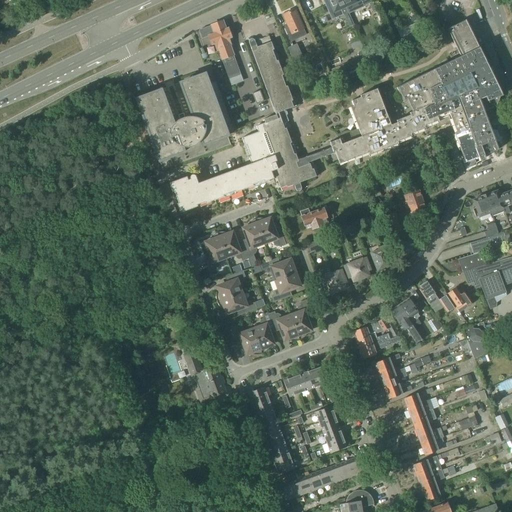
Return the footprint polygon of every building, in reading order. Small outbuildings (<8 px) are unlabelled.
[(323,0),(324,1),(326,7),(329,14),(332,20),(343,15),(347,22),(351,20),(347,12),(348,12),(345,7),(341,0),(323,0)] [(341,0),(345,7),(348,12),(347,12),(351,20),(355,19),(351,11),(359,8),(359,7),(363,6),(369,4),(373,12),(378,10),(373,0),(341,0)] [(284,28),(287,33),(291,42),(306,36),(294,10),(283,15),(288,26),(284,28)] [(331,148),(310,156),(312,161),(335,153),(336,155),(339,163),(341,163),(342,162),(342,163),(348,161),(352,159),(351,159),(353,158),(354,159),(354,158),(355,158),(354,157),(356,157),(356,158),(357,157),(366,154),(366,153),(367,153),(367,152),(368,155),(369,155),(370,155),(369,154),(371,154),(381,151),(381,150),(382,149),(383,150),(385,155),(399,150),(399,149),(397,144),(398,144),(397,142),(397,141),(399,140),(399,141),(403,140),(408,137),(410,136),(410,137),(411,136),(411,135),(410,133),(412,133),(422,130),(422,129),(423,128),(424,129),(425,129),(425,128),(424,125),(426,125),(426,126),(429,125),(434,122),(436,126),(436,128),(441,126),(446,124),(445,121),(447,120),(449,120),(451,125),(460,148),(461,148),(462,152),(461,153),(462,154),(464,160),(465,160),(465,159),(468,168),(477,165),(476,161),(479,160),(479,161),(480,161),(483,160),(485,158),(485,157),(484,157),(498,149),(484,111),(493,108),(494,107),(496,106),(497,104),(498,104),(499,101),(500,98),(500,97),(503,95),(498,86),(486,61),(491,59),(486,48),(484,45),(479,47),(466,20),(447,29),(449,32),(461,56),(459,57),(452,61),(397,88),(404,102),(406,101),(407,101),(409,105),(412,112),(411,112),(409,113),(410,114),(410,115),(403,118),(396,121),(397,123),(390,125),(387,117),(387,118),(386,116),(387,116),(386,113),(383,106),(382,106),(382,105),(382,104),(382,103),(381,104),(381,103),(381,102),(378,92),(377,92),(376,90),(360,96),(361,98),(355,100),(351,101),(352,102),(353,106),(352,107),(351,107),(352,109),(352,110),(351,110),(355,120),(356,120),(356,121),(356,122),(355,122),(356,122),(356,123),(357,122),(357,124),(357,125),(358,129),(351,132),(350,132),(349,132),(347,132),(345,132),(343,133),(342,133),(340,134),(338,136),(337,136),(339,139),(335,141),(329,143),(331,148)] [(226,30),(223,21),(211,26),(202,30),(205,38),(209,36),(212,45),(215,44),(218,52),(219,52),(221,60),(222,60),(228,77),(239,73),(233,56),(234,55),(231,47),(229,42),(232,41),(228,29),(226,30)] [(406,28),(409,35),(411,39),(414,47),(415,47),(427,41),(422,30),(419,22),(415,24),(407,27),(406,28)] [(442,49),(453,44),(447,33),(442,36),(443,39),(438,42),(442,49)] [(409,35),(394,42),(395,44),(399,54),(414,47),(411,39),(409,35)] [(186,177),(169,183),(180,213),(274,179),(272,174),(273,174),(274,173),(277,180),(280,189),(286,186),(287,188),(293,185),(294,185),(294,187),(296,190),(296,191),(297,191),(298,192),(299,192),(299,191),(300,191),(301,191),(301,190),(301,189),(301,188),(300,185),(299,183),(316,177),(313,169),(312,170),(311,168),(310,164),(308,164),(308,163),(312,161),(310,156),(298,160),(297,158),(295,154),(295,155),(294,155),(291,146),(290,144),(290,143),(291,143),(286,129),(285,129),(283,124),(285,123),(285,124),(286,123),(285,123),(287,122),(288,122),(286,115),(285,116),(284,113),(284,112),(285,112),(284,111),(289,109),(296,106),(296,105),(295,105),(295,106),(293,107),(292,105),(291,101),(292,101),(293,101),(291,97),(287,86),(286,87),(282,76),(283,75),(278,61),(277,61),(276,62),(275,57),(272,51),(273,50),(274,50),(269,36),(257,41),(258,43),(256,43),(255,43),(255,41),(254,41),(254,40),(253,40),(253,39),(252,39),(251,39),(251,40),(250,40),(249,41),(249,42),(249,43),(274,113),(275,115),(265,119),(264,120),(265,123),(256,126),(257,131),(258,132),(242,138),(242,140),(248,157),(247,157),(247,158),(248,158),(249,158),(249,160),(250,161),(251,164),(211,179),(198,184),(198,183),(195,177),(195,176),(194,176),(194,175),(193,175),(192,175),(191,175),(191,176),(190,176),(190,177),(190,178),(190,179),(190,180),(188,180),(187,178),(186,177)] [(293,60),(299,58),(294,46),(288,48),(293,60)] [(368,57),(373,68),(384,64),(379,52),(368,57)] [(363,73),(358,59),(331,70),(337,84),(363,73)] [(228,136),(205,74),(190,79),(194,89),(183,93),(193,118),(174,125),(165,100),(155,104),(151,94),(136,99),(159,162),(184,152),(182,147),(187,148),(191,148),(191,146),(193,145),(194,147),(198,144),(201,140),(203,145),(228,136)] [(264,102),(260,91),(259,91),(259,92),(253,94),(252,94),(256,104),(264,102)] [(448,179),(456,176),(452,164),(449,165),(448,179)] [(341,171),(338,172),(337,175),(338,178),(341,180),(344,178),(345,175),(344,172),(341,171)] [(367,186),(363,177),(345,185),(349,193),(367,186)] [(511,190),(503,194),(504,197),(500,199),(503,208),(511,204),(511,190)] [(410,214),(414,213),(415,217),(425,213),(424,209),(425,208),(419,191),(404,196),(406,202),(404,202),(406,209),(409,208),(410,214)] [(500,199),(497,191),(489,194),(488,195),(488,196),(485,197),(491,212),(492,216),(504,212),(503,208),(500,199)] [(491,212),(485,197),(483,198),(482,197),(481,197),(473,200),(476,208),(472,209),(476,218),(479,216),(479,217),(491,212)] [(333,219),(329,207),(310,214),(308,209),(300,212),(302,217),(301,217),(304,225),(306,225),(308,228),(311,227),(312,230),(327,224),(326,221),(333,219)] [(390,235),(401,231),(395,213),(384,217),(390,235)] [(255,219),(263,244),(272,240),(274,244),(277,246),(279,245),(280,247),(285,245),(280,231),(275,233),(269,219),(265,221),(264,220),(264,219),(260,218),(256,219),(255,219)] [(257,266),(253,257),(253,255),(255,254),(256,251),(255,247),(263,244),(255,219),(253,220),(249,222),(247,226),(248,227),(243,229),(248,243),(243,245),(248,259),(251,267),(257,266)] [(349,227),(346,221),(335,225),(334,225),(327,228),(330,234),(342,229),(349,227)] [(342,229),(344,235),(357,230),(354,224),(349,227),(342,229)] [(379,237),(385,235),(382,228),(376,230),(379,237)] [(487,238),(498,234),(496,228),(489,230),(484,232),(486,238),(487,238)] [(332,239),(344,235),(342,229),(330,234),(332,239)] [(248,259),(243,245),(237,247),(232,233),(227,235),(227,233),(223,232),(219,233),(217,233),(226,257),(235,254),(236,258),(239,259),(241,259),(242,261),(248,259)] [(477,241),(470,243),(471,245),(473,254),(481,252),(483,251),(507,244),(504,233),(504,232),(498,234),(487,238),(486,238),(481,240),(477,241)] [(217,261),(226,257),(217,233),(215,234),(212,236),(209,239),(210,240),(210,241),(205,243),(211,256),(205,259),(210,273),(216,271),(215,268),(217,267),(219,265),(217,261)] [(318,240),(321,247),(332,243),(330,235),(318,240)] [(322,252),(321,248),(318,241),(306,245),(309,253),(313,251),(314,255),(322,252)] [(378,271),(391,266),(383,246),(377,248),(378,250),(371,253),(378,271)] [(363,259),(360,251),(352,254),(355,262),(354,262),(361,280),(369,277),(368,272),(370,271),(365,257),(364,258),(363,259)] [(463,271),(474,267),(487,264),(483,251),(481,252),(458,259),(463,271)] [(511,257),(487,264),(474,267),(481,286),(490,310),(496,307),(497,303),(494,297),(505,292),(503,286),(511,282),(511,257)] [(275,281),(299,272),(299,270),(296,267),(293,264),(293,265),(292,265),(290,260),(276,265),(274,260),(260,265),(262,271),(264,270),(265,272),(268,273),(272,272),(275,281)] [(353,283),(361,280),(354,262),(345,265),(344,265),(349,279),(351,278),(353,283)] [(476,288),(481,286),(474,267),(463,271),(467,283),(473,281),(476,288)] [(338,292),(331,274),(328,268),(318,272),(325,291),(327,290),(329,295),(338,292)] [(331,274),(338,292),(346,288),(344,284),(346,283),(341,270),(340,270),(331,274)] [(217,302),(241,293),(238,284),(242,283),(243,280),(242,278),(245,277),(243,271),(228,277),(230,282),(217,287),(218,292),(217,293),(217,292),(216,296),(216,300),(217,302)] [(299,272),(275,281),(278,290),(274,291),(273,294),(274,296),(272,297),(274,303),(288,297),(286,292),(300,287),(298,282),(299,281),(300,282),(300,278),(300,274),(299,272)] [(441,304),(439,300),(437,297),(434,293),(435,292),(427,280),(420,286),(421,288),(419,289),(428,302),(428,303),(433,310),(441,304)] [(460,294),(456,288),(448,293),(449,293),(447,294),(455,307),(460,314),(463,312),(459,307),(465,302),(468,306),(473,304),(464,291),(460,294)] [(241,293),(217,302),(218,304),(220,307),(223,310),(223,309),(225,309),(226,314),(240,309),(242,314),(256,309),(254,303),(252,304),(251,302),(248,301),(244,302),(241,293)] [(441,304),(447,312),(455,307),(447,294),(439,300),(441,304)] [(415,327),(420,324),(417,318),(419,317),(417,314),(418,313),(409,299),(401,304),(407,312),(406,313),(415,327)] [(290,316),(299,340),(301,340),(304,337),(307,334),(306,334),(306,333),(311,331),(305,317),(311,315),(306,301),(300,303),(301,305),(299,306),(297,309),(299,313),(290,316)] [(422,339),(414,327),(415,327),(406,313),(407,312),(401,304),(391,310),(400,324),(404,330),(406,329),(415,344),(422,339)] [(299,340),(290,316),(281,319),(280,315),(277,314),(275,315),(274,313),(268,315),(273,329),(279,327),(284,341),(289,339),(289,340),(289,341),(293,341),(297,341),(299,340)] [(268,331),(273,329),(268,315),(263,317),(263,319),(261,320),(260,322),(262,327),(253,330),(262,354),(263,353),(267,351),(269,348),(268,346),(273,345),(268,331)] [(389,328),(394,326),(392,323),(388,325),(384,318),(377,322),(366,327),(365,327),(364,323),(363,323),(358,325),(357,326),(359,330),(353,332),(357,341),(370,336),(369,334),(376,331),(377,333),(383,331),(388,329),(389,328)] [(434,332),(440,328),(433,318),(427,322),(434,332)] [(262,354),(253,330),(244,333),(242,329),(240,328),(237,329),(236,326),(231,328),(236,343),(242,341),(247,354),(251,353),(252,354),(256,355),(260,355),(262,354)] [(357,341),(360,350),(381,342),(388,339),(393,337),(393,338),(399,335),(394,326),(389,328),(388,329),(390,333),(377,338),(375,334),(370,336),(357,341)] [(467,341),(468,345),(472,342),(479,342),(483,334),(479,329),(473,329),(472,326),(463,329),(467,341)] [(381,342),(360,350),(364,359),(377,354),(375,350),(381,348),(381,349),(390,345),(401,341),(399,335),(393,338),(393,337),(388,339),(381,342)] [(459,343),(460,345),(462,351),(470,348),(468,345),(467,341),(459,343)] [(200,371),(194,353),(192,354),(185,357),(201,402),(224,394),(214,368),(202,372),(200,371)] [(378,373),(392,367),(390,362),(399,358),(398,354),(374,363),(378,373)] [(413,362),(415,368),(423,366),(420,359),(413,362)] [(410,370),(415,368),(414,364),(394,372),(392,367),(378,373),(381,381),(405,372),(410,370)] [(314,370),(320,386),(330,382),(324,366),(314,370)] [(309,390),(320,386),(314,370),(303,374),(309,390)] [(397,380),(406,376),(405,372),(381,381),(384,390),(399,385),(397,380)] [(293,377),(299,394),(309,390),(303,374),(293,377)] [(289,397),(299,394),(293,377),(283,381),(289,397)] [(401,390),(399,385),(384,390),(388,400),(412,391),(410,387),(401,390)] [(251,404),(268,398),(264,387),(248,393),(251,404)] [(465,395),(463,389),(455,392),(457,398),(465,395)] [(481,402),(487,400),(484,391),(477,393),(481,402)] [(503,408),(511,403),(511,393),(499,400),(503,408)] [(421,403),(417,394),(404,399),(407,408),(421,403)] [(268,398),(251,404),(255,414),(271,408),(268,398)] [(433,409),(429,400),(421,403),(407,408),(411,418),(432,410),(433,409)] [(319,423),(335,417),(331,406),(315,412),(319,423)] [(259,424),(275,418),(271,408),(255,414),(259,424)] [(414,428),(428,422),(435,419),(432,410),(411,418),(414,428)] [(233,427),(241,424),(238,417),(230,420),(233,427)] [(335,417),(319,423),(322,433),(339,427),(335,417)] [(461,431),(476,426),(477,425),(474,417),(458,422),(461,431)] [(275,418),(259,424),(263,434),(279,428),(275,418)] [(431,432),(431,431),(428,422),(414,428),(418,437),(431,432)] [(326,443),(343,437),(339,427),(322,433),(326,443)] [(267,444),(283,438),(279,428),(263,434),(267,444)] [(421,446),(435,441),(443,437),(441,432),(440,428),(431,431),(431,432),(418,437),(421,446)] [(501,431),(506,443),(511,439),(507,428),(501,431)] [(489,437),(484,439),(485,442),(490,440),(493,446),(501,443),(497,433),(489,436),(489,437)] [(343,437),(326,443),(330,454),(346,447),(343,437)] [(283,438),(267,444),(270,455),(287,449),(283,438)] [(421,446),(425,455),(438,450),(441,449),(440,444),(436,445),(435,441),(421,446)] [(274,465),(290,459),(287,449),(270,455),(274,465)] [(447,452),(436,456),(438,460),(449,456),(447,452)] [(436,456),(412,465),(415,474),(415,475),(430,469),(439,466),(440,465),(438,460),(436,456)] [(348,461),(353,476),(363,472),(358,457),(348,461)] [(290,459),(274,465),(278,475),(294,469),(290,459)] [(343,480),(353,476),(348,461),(337,465),(343,480)] [(327,468),(333,483),(343,480),(337,465),(327,468)] [(430,469),(415,475),(419,483),(442,475),(443,474),(441,470),(440,465),(439,466),(430,469)] [(454,466),(441,470),(443,474),(448,472),(455,470),(456,470),(454,466)] [(322,487),(333,483),(327,468),(317,472),(322,487)] [(307,476),(312,491),(322,487),(317,472),(307,476)] [(442,475),(419,483),(422,493),(436,487),(435,482),(444,479),(443,474),(442,475)] [(302,495),(312,491),(307,476),(297,480),(302,495)] [(292,498),(302,495),(297,480),(289,483),(286,484),(292,498)] [(282,502),(292,498),(286,484),(284,484),(276,487),(282,502)] [(436,487),(422,493),(426,502),(449,493),(448,489),(438,493),(436,487)] [(345,503),(345,504),(360,501),(361,507),(373,505),(373,506),(373,507),(373,504),(373,502),(373,501),(372,499),(372,498),(371,497),(370,496),(369,495),(368,494),(367,493),(366,492),(365,492),(363,491),(361,491),(359,491),(358,491),(355,491),(354,492),(352,492),(351,493),(350,494),(349,495),(348,496),(347,497),(347,498),(346,500),(346,501),(345,503)] [(361,511),(362,511),(361,507),(360,501),(345,504),(339,505),(340,511),(361,511)] [(449,511),(446,503),(428,510),(429,511),(449,511)]
